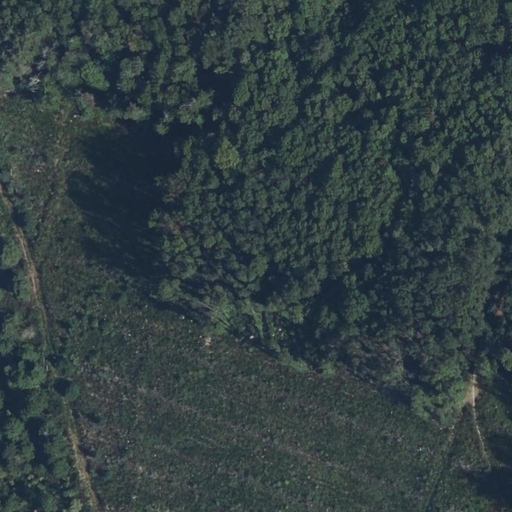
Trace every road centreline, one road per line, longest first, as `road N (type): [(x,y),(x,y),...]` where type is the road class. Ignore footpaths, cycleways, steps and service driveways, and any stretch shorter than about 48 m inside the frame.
road 1 (track): [(105,511),(53,364),(0,170)]
road 2 (track): [(476,364),(415,511)]
road 3 (track): [(511,244),(476,364)]
